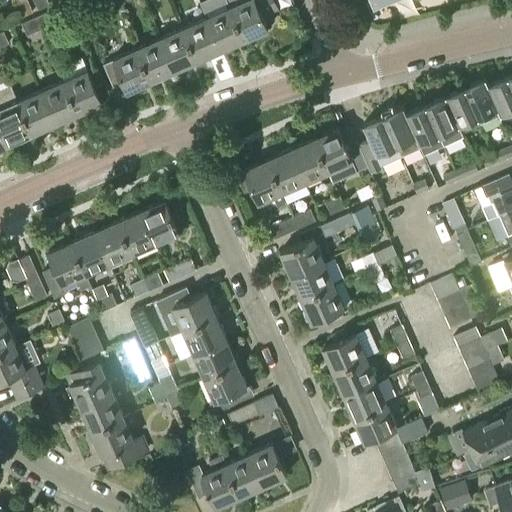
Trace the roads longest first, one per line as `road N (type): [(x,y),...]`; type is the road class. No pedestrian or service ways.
road 1 (residential): [(319,511),(328,484),(323,465),(175,134)]
road 2 (residential): [(0,210),(175,134)]
road 3 (residential): [(340,74),(511,34)]
road 4 (residential): [(175,134),(340,74)]
road 5 (residential): [(127,511),(61,480),(0,437)]
